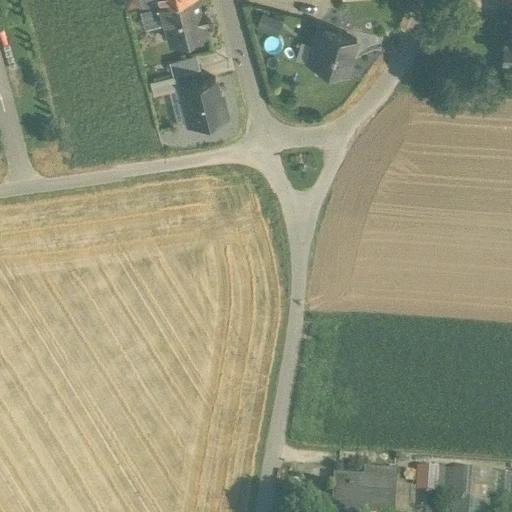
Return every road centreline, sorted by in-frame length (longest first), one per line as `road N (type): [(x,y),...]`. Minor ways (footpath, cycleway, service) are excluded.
road 1 (residential): [(429,0),(388,84),(342,133),(269,149),(229,0)]
road 2 (track): [(511,93),(388,84)]
